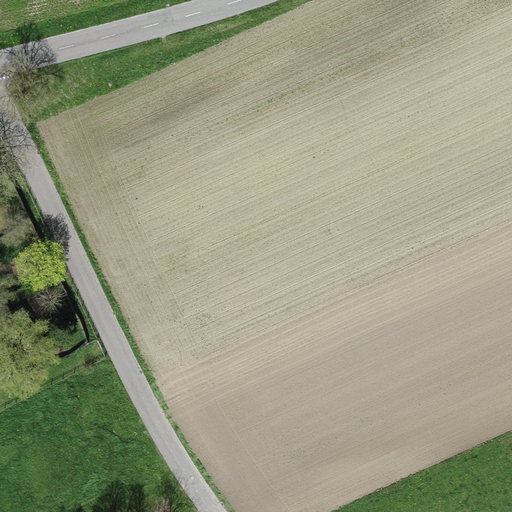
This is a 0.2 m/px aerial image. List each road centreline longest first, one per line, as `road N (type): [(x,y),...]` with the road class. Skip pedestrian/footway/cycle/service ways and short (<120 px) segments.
road 1 (unclassified): [(216,511),(159,433),(0,82)]
road 2 (unclassified): [(0,63),(233,0)]
